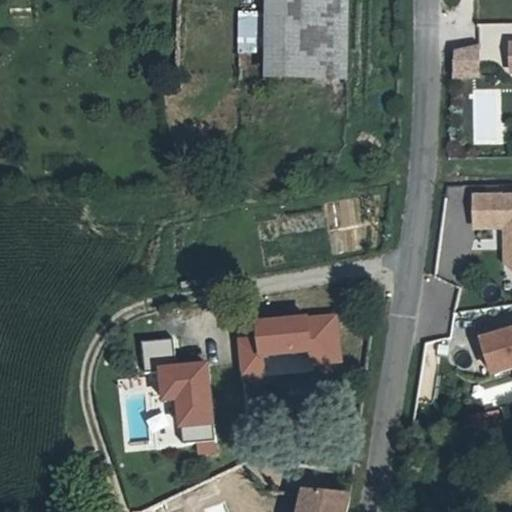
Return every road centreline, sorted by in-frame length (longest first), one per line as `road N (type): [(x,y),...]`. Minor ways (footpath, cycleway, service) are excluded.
road 1 (tertiary): [(426,0),(410,262),(370,511)]
road 2 (track): [(126,511),(85,380),(104,323),(153,300),(410,262)]
